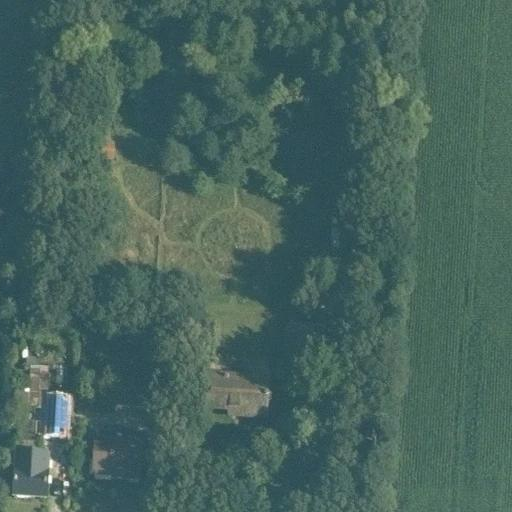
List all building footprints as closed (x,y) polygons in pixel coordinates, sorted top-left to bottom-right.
[(288,329),(285,370),(313,372),(316,331),(288,329)] [(47,411),(47,393),(49,370),(31,370),(30,396),(18,395),(18,410),(47,411)] [(208,377),(206,409),(243,412),(242,417),(266,419),(268,382),(246,380),(231,379),(208,377)] [(162,379),(137,378),(135,410),(160,411),(162,379)] [(41,455),(42,439),(35,439),(36,424),(18,424),(17,454),(41,455)] [(81,462),(81,478),(114,479),(114,478),(115,478),(115,477),(125,478),(125,479),(126,479),(126,482),(140,482),(141,442),(126,442),(126,444),(95,443),(95,463),(81,462)] [(16,459),(14,499),(46,501),(48,460),(16,459)]
